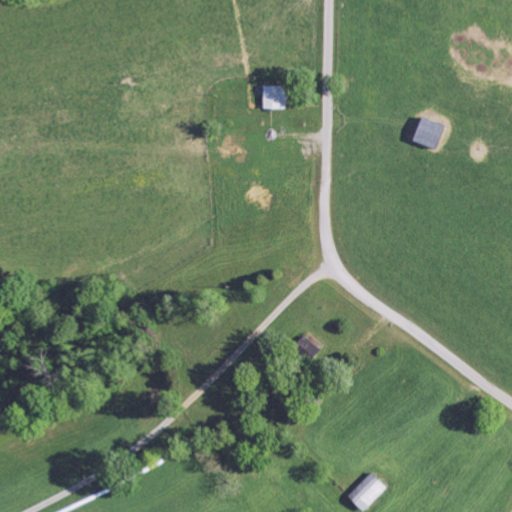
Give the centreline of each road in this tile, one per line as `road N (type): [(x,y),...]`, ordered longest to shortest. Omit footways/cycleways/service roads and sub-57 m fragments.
road 1 (residential): [(409,328),(352,282),(327,245),(329,0)]
road 2 (residential): [(511,404),(409,328)]
